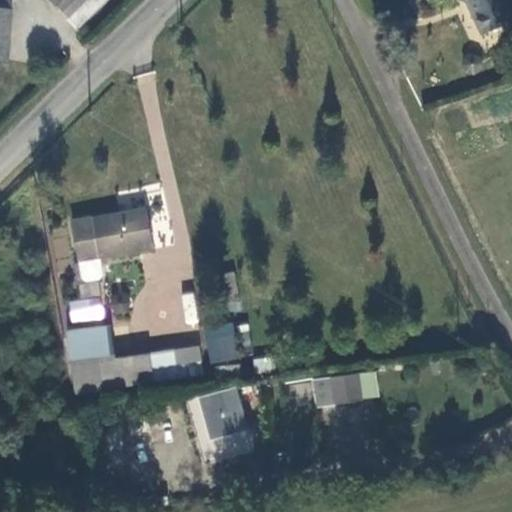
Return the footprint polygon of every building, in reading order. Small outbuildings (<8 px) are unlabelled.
[(0,0),(0,60),(7,61),(11,0),(0,0)] [(54,0),(58,3),(70,13),(81,0),(54,0)] [(92,0),(81,0),(70,13),(75,19),(92,0)] [(511,23),(511,0),(470,0),(489,35),(511,23)] [(110,266),(108,250),(154,242),(148,202),(81,214),(90,269),(95,272),(107,270),(110,266)] [(193,292),(181,294),(186,326),(199,324),(193,292)] [(85,384),(112,380),(181,370),(187,368),(185,355),(210,351),(207,337),(177,342),(119,351),(113,317),(75,323),(85,384)] [(269,354),(252,361),(257,375),(275,368),(269,354)] [(367,366),(339,369),(342,393),(370,390),(367,366)] [(205,465),(255,450),(236,385),(186,400),(205,465)] [(131,406),(151,403),(150,390),(129,395),(131,406)]
